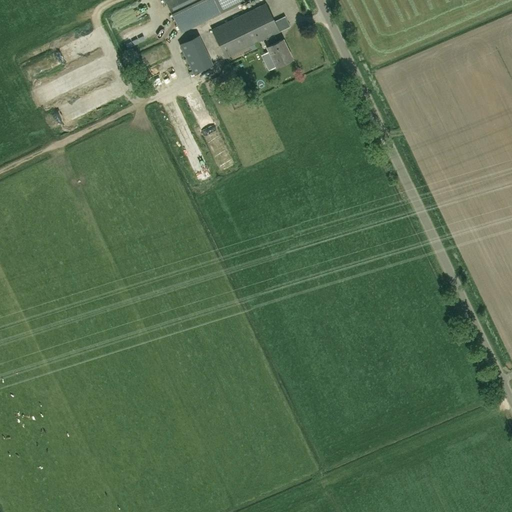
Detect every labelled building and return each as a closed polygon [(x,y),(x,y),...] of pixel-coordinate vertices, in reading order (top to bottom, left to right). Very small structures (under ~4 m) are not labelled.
[(248,0),(165,0),(181,32),(248,0)] [(266,4),(212,30),(225,58),(265,39),(274,35),(279,32),(266,4)] [(197,35),(180,44),(196,73),(213,64),(197,35)] [(274,35),(265,39),(268,46),(267,47),(276,67),(292,59),(283,39),(277,42),(274,35)] [(64,120),(122,97),(103,51),(43,74),(47,84),(32,90),(38,105),(47,102),(50,109),(58,106),(64,120)] [(152,56),(139,60),(142,67),(154,62),(152,56)] [(158,75),(173,67),(168,57),(153,65),(158,75)] [(196,89),(184,94),(195,122),(206,117),(196,89)] [(116,113),(119,118),(124,115),(121,110),(116,113)] [(202,129),(209,126),(206,121),(199,124),(202,129)]
